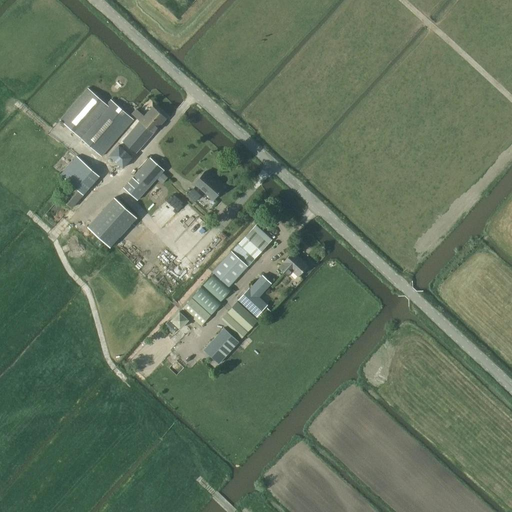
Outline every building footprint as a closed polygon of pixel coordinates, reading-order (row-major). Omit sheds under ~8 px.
[(61,119),(79,136),(102,155),(134,119),(112,99),(107,104),(89,87),(61,119)] [(137,152),(166,118),(153,107),(144,116),(137,110),(134,114),(140,119),(138,121),(139,122),(123,140),(137,152)] [(110,156),(123,168),(133,157),(119,145),(110,156)] [(84,194),(100,176),(77,156),(61,174),(84,194)] [(162,172),(163,170),(150,157),(124,187),(138,200),(156,179),(162,172)] [(206,171),(195,183),(213,199),(224,187),(206,171)] [(162,172),(156,179),(162,184),(168,178),(162,172)] [(199,199),(202,191),(192,187),(189,195),(199,199)] [(111,247),(137,217),(115,197),(88,227),(97,234),(111,247)] [(239,243),(255,258),(268,244),(258,234),(261,231),(255,226),(239,243)] [(213,271),(229,286),(248,266),(231,251),(213,271)] [(294,271),(299,276),(309,266),(294,252),(284,262),(285,262),(280,268),(289,276),(294,271)] [(214,274),(203,285),(221,301),(232,290),(214,274)] [(250,288),(239,300),(257,316),(268,305),(260,297),(272,284),(263,275),(251,289),(250,288)] [(192,297),(211,315),(222,303),(202,286),(192,297)] [(211,315),(192,298),(182,308),(201,326),(211,315)] [(242,338),(258,321),(237,302),(222,319),(242,338)] [(267,307),(260,315),(264,319),(271,311),(267,307)] [(180,311),(171,320),(180,328),(188,319),(180,311)] [(168,321),(164,325),(173,333),(177,329),(168,321)] [(219,364),(239,341),(224,327),(204,349),(219,364)]
